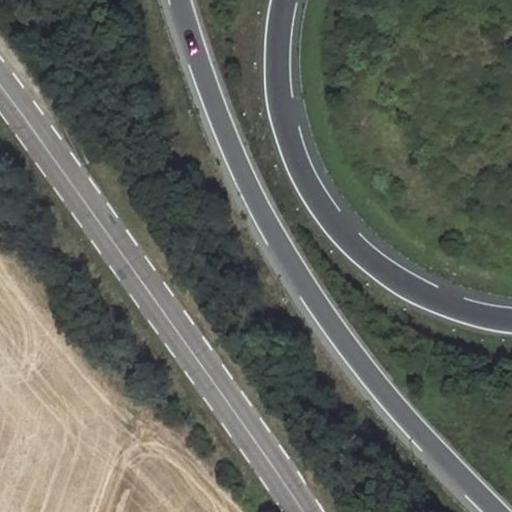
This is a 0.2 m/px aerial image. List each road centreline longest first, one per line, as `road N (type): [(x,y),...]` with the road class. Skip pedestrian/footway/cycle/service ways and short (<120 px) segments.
road 1 (motorway): [(177,0),(249,190),(311,297),(379,389),(496,511)]
road 2 (unclassified): [(303,511),(58,161),(0,95)]
road 3 (motorway): [(511,318),(403,282),(327,212),(286,122),(278,59),(285,0)]
